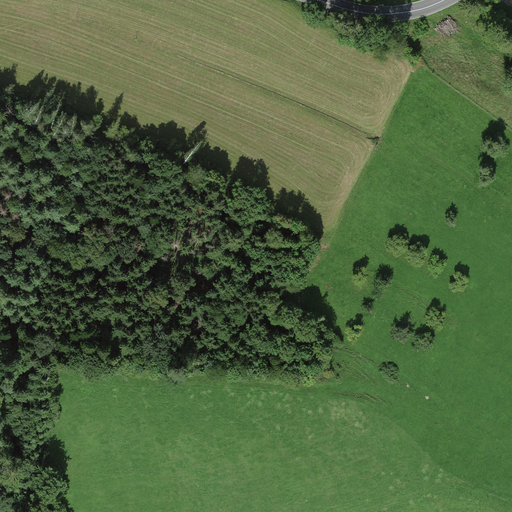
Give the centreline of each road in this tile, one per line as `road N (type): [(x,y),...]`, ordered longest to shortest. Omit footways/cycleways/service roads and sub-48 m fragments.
road 1 (track): [(0,195),(74,207),(272,295)]
road 2 (tertiary): [(445,0),(386,14),(317,0)]
